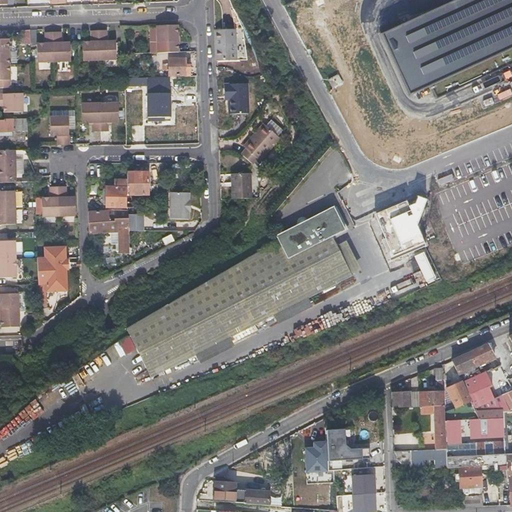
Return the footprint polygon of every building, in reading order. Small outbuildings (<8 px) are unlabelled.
[(511,0),(453,0),(381,33),(408,95),(511,47),(511,0)] [(174,43),(174,27),(153,27),(153,43),(157,43),(157,50),(171,50),(171,43),(174,43)] [(99,61),(98,32),(91,33),(91,43),(82,44),(83,62),(99,61)] [(98,32),(99,61),(116,61),(115,42),(107,43),(106,32),(98,32)] [(237,32),(217,33),(218,64),(239,64),(237,32)] [(52,44),(53,63),(69,62),(69,44),(60,44),(60,33),(52,34),(52,44)] [(52,44),(52,34),(44,34),(45,45),(36,45),(37,64),(53,63),(52,44)] [(0,66),(9,66),(8,50),(8,42),(0,42),(0,66)] [(168,57),(168,67),(169,75),(190,74),(190,63),(185,63),(185,56),(168,57)] [(9,66),(0,66),(0,88),(9,88),(9,66)] [(333,89),(338,86),(343,84),(337,74),(328,79),(333,89)] [(147,94),(169,93),(169,77),(147,78),(147,85),(147,94)] [(125,86),(147,85),(147,78),(125,79),(125,86)] [(250,86),(226,87),(226,98),(231,98),(231,104),(231,117),(251,117),(250,86)] [(156,121),(163,121),(170,121),(169,93),(147,94),(147,117),(156,117),(156,121)] [(0,94),(0,102),(3,103),(3,107),(3,113),(21,113),(21,94),(0,94)] [(89,133),(99,133),(99,122),(99,104),(80,105),(80,123),(85,123),(89,123),(89,125),(89,133)] [(118,104),(99,104),(99,122),(99,133),(110,133),(110,125),(110,122),(113,122),(118,122),(118,104)] [(59,145),(66,145),(67,134),(67,116),(48,117),(48,135),(55,135),(58,135),(59,145)] [(27,118),(13,119),(14,131),(27,131),(27,118)] [(0,119),(0,131),(14,131),(13,119),(0,119)] [(250,152),(245,158),(256,169),(262,162),(264,164),(284,142),(266,127),(247,150),(250,152)] [(14,150),(0,150),(0,183),(15,183),(14,150)] [(455,199),(511,180),(511,152),(442,175),(448,191),(452,189),(455,199)] [(136,208),(136,205),(136,202),(132,202),(132,195),(148,195),(147,174),(126,173),(127,187),(127,208),(136,208)] [(253,177),(233,178),(234,202),(254,202),(253,177)] [(127,208),(127,187),(106,187),(106,208),(127,208)] [(54,198),(54,188),(46,188),(47,198),(38,198),(38,216),(55,215),(54,198)] [(62,188),(54,188),(54,198),(55,215),(71,215),(71,198),(62,198),(62,188)] [(0,208),(15,208),(15,191),(0,191),(0,208)] [(190,212),(190,202),(188,202),(189,192),(170,192),(170,219),(188,220),(188,212),(190,212)] [(426,244),(418,226),(427,199),(418,196),(415,204),(409,206),(407,200),(376,214),(386,239),(382,241),(390,260),(426,244)] [(129,329),(134,338),(138,347),(154,377),(244,331),(352,277),(333,237),(345,230),(339,217),(334,207),(277,235),(279,240),(129,329)] [(15,208),(0,208),(0,224),(16,224),(15,208)] [(111,218),(118,218),(118,211),(87,212),(88,223),(111,223),(111,218)] [(111,233),(111,231),(111,228),(116,228),(118,255),(129,256),(127,218),(118,218),(111,218),(111,223),(88,223),(88,233),(111,233)] [(0,259),(15,259),(14,241),(0,241),(0,259)] [(417,255),(428,281),(438,277),(427,251),(417,255)] [(0,278),(16,277),(15,259),(0,259),(0,278)] [(43,292),(44,292),(45,299),(63,299),(61,271),(45,271),(45,276),(42,276),(43,292)] [(0,303),(0,311),(19,310),(18,294),(0,294),(0,295),(0,303)] [(19,310),(0,311),(0,318),(1,319),(1,328),(19,327),(19,310)] [(494,358),(487,345),(451,360),(451,361),(457,374),(494,358)] [(489,370),(461,383),(466,395),(506,380),(498,366),(489,371),(489,370)] [(420,407),(444,406),(443,401),(441,368),(434,368),(435,382),(437,382),(438,385),(439,385),(439,392),(430,393),(427,393),(421,393),(421,387),(418,388),(418,392),(419,407),(420,407)] [(511,453),(503,454),(499,454),(497,413),(511,412),(511,391),(506,380),(466,395),(469,402),(472,410),(452,419),(445,422),(445,434),(446,449),(447,467),(458,467),(479,466),(492,465),(492,471),(496,470),(496,484),(507,483),(507,486),(508,486),(509,505),(511,504),(511,453)] [(466,395),(461,383),(461,382),(445,389),(454,408),(469,402),(466,395)] [(391,409),(401,408),(411,407),(410,392),(391,394),(391,409)] [(419,407),(418,392),(410,392),(411,407),(419,407)] [(444,406),(445,422),(452,419),(450,415),(448,415),(447,400),(443,401),(444,406)] [(5,426),(7,429),(0,434),(0,462),(24,441),(25,442),(49,421),(43,413),(40,416),(30,404),(5,426)] [(444,406),(420,407),(420,410),(421,414),(434,414),(436,449),(446,449),(445,434),(445,422),(444,406)] [(355,461),(354,445),(335,446),(336,455),(345,455),(345,461),(355,461)] [(408,456),(410,473),(447,470),(447,467),(446,449),(436,449),(408,451),(408,456)] [(479,466),(458,467),(458,474),(454,474),(454,482),(458,482),(460,508),(481,506),(479,466)] [(375,474),(353,475),(353,493),(375,492),(375,474)] [(285,486),(277,486),(269,485),(269,491),(235,490),(235,482),(215,481),(214,502),(282,506),(283,494),(284,494),(285,486)] [(350,511),(362,511),(362,494),(349,495),(350,511)]
